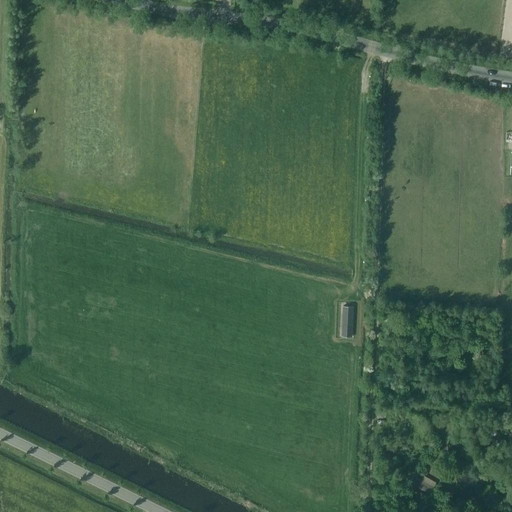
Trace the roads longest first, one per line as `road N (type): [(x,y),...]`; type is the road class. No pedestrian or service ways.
road 1 (tertiary): [(511,77),(290,27),(114,0)]
road 2 (secondary): [(155,511),(0,435)]
